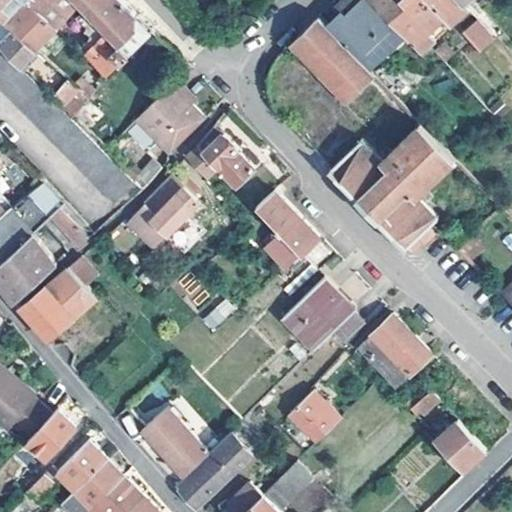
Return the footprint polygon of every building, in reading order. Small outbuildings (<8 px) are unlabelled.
[(0,0),(0,13),(13,26),(36,47),(56,24),(29,0),(0,0)] [(79,1),(77,0),(29,0),(56,24),(79,1)] [(124,0),(77,0),(79,1),(86,8),(119,41),(108,52),(119,62),(153,29),(124,0)] [(391,20),(370,0),(361,0),(347,14),(344,10),(328,25),(370,68),(406,35),(391,20)] [(370,0),(391,20),(407,4),(402,0),(370,0)] [(410,0),(407,4),(430,30),(444,16),(429,0),(410,0)] [(429,0),(444,16),(453,27),(457,22),(470,9),(462,0),(429,0)] [(407,4),(391,20),(406,35),(416,45),(430,30),(407,4)] [(119,41),(86,8),(81,12),(102,35),(85,53),(106,74),(119,62),(108,52),(119,41)] [(328,25),(318,15),(291,41),(347,99),(374,73),(370,68),(328,25)] [(478,52),(494,38),(477,18),(461,32),(478,52)] [(13,26),(0,40),(0,43),(25,67),(39,50),(36,47),(13,26)] [(454,49),(446,40),(436,49),(450,64),(456,59),(451,53),(454,49)] [(0,43),(0,77),(123,195),(139,178),(74,116),(64,105),(53,95),(25,67),(0,43)] [(53,95),(64,105),(80,87),(68,77),(53,95)] [(203,115),(170,83),(135,118),(168,150),(203,115)] [(416,237),(428,225),(439,215),(418,194),(456,157),(421,122),(383,158),(363,137),(330,169),(339,179),(406,247),(416,237)] [(197,144),(218,166),(219,164),(237,181),(253,165),(236,148),(239,145),(215,123),(197,144)] [(218,166),(197,144),(186,156),(206,178),(218,166)] [(200,201),(175,174),(128,220),(155,248),(200,201)] [(50,215),(59,205),(64,200),(43,178),(6,211),(0,215),(0,262),(32,234),(50,215)] [(302,218),(274,189),(256,206),(283,235),(302,218)] [(89,237),(59,205),(50,215),(79,245),(89,237)] [(428,225),(416,237),(425,246),(437,233),(428,225)] [(32,234),(0,262),(0,282),(14,301),(57,262),(32,234)] [(83,256),(70,266),(86,284),(98,273),(83,256)] [(86,284),(70,266),(20,307),(49,341),(97,295),(86,284)] [(355,308),(325,276),(283,316),(314,349),(330,333),(355,308)] [(224,297),(202,320),(212,331),(235,308),(224,297)] [(364,321),(355,311),(335,331),(344,341),(364,321)] [(432,352),(394,313),(359,344),(361,347),(396,383),(432,352)] [(36,392),(0,363),(0,419),(8,427),(36,392)] [(415,403),(410,408),(416,414),(421,411),(424,414),(441,398),(431,388),(415,403)] [(341,415),(312,389),(290,413),(317,439),(341,415)] [(406,403),(410,408),(415,403),(411,399),(406,403)] [(16,424),(31,438),(52,415),(37,401),(16,424)] [(164,406),(138,431),(183,476),(208,452),(164,406)] [(59,408),(52,415),(31,438),(29,440),(42,452),(38,459),(42,463),(77,424),(59,408)] [(487,447),(460,418),(439,439),(467,467),(487,447)] [(254,452),(232,429),(208,452),(183,476),(175,484),(194,506),(233,468),(237,470),(254,452)] [(75,489),(107,457),(90,440),(58,472),(62,476),(75,489)] [(125,475),(107,457),(75,489),(64,500),(76,511),(87,511),(93,506),(125,475)] [(263,494),(244,511),(282,511),(315,477),(298,459),(263,494)] [(58,472),(52,465),(45,473),(55,484),(62,476),(58,472)] [(55,484),(45,473),(27,491),(38,501),(55,484)] [(125,475),(93,506),(99,511),(125,511),(144,494),(125,475)] [(229,503),(237,511),(244,511),(263,494),(251,481),(229,503)] [(314,481),(291,504),(299,511),(315,511),(331,497),(314,481)] [(7,511),(20,499),(10,489),(0,500),(0,511),(7,511)] [(161,511),(144,494),(125,511),(161,511)] [(53,511),(63,502),(56,495),(39,511),(53,511)]
